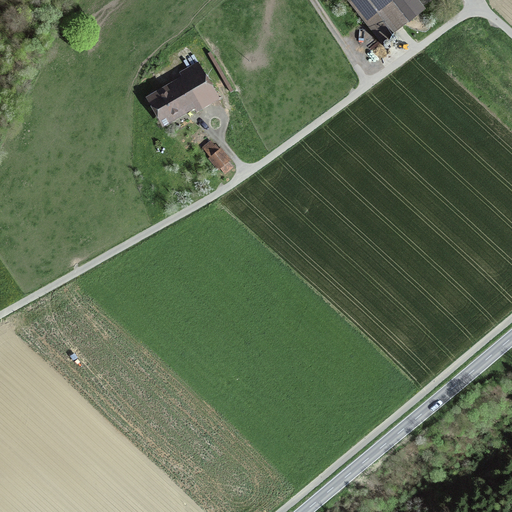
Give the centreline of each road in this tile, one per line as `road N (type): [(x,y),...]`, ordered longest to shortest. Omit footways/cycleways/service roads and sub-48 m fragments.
road 1 (track): [(511,316),(280,511)]
road 2 (track): [(250,168),(0,313)]
road 3 (secondary): [(303,511),(511,335)]
